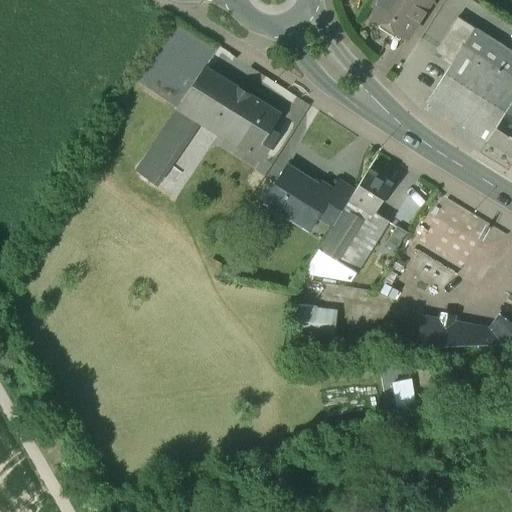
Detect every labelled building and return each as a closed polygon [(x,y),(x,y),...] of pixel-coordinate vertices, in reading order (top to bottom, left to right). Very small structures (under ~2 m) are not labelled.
[(398,0),(394,6),(384,0),(376,0),(372,7),(379,12),(374,20),(404,40),(430,0),(398,0)] [(456,19),(434,52),(452,63),(462,47),(463,48),(474,31),(456,19)] [(511,54),(474,31),(463,48),(511,79),(511,54)] [(511,79),(463,48),(462,47),(452,63),(425,104),(487,144),(504,117),(506,113),(511,102),(511,79)] [(252,99),(203,69),(177,107),(178,107),(198,120),(230,140),(243,119),(241,118),(252,99)] [(279,116),(252,99),(241,118),(243,119),(230,140),(261,159),(275,138),(268,133),(279,116)] [(178,107),(167,124),(186,136),(198,120),(178,107)] [(511,121),(504,117),(487,144),(511,160),(511,121)] [(167,124),(135,171),(153,184),(157,178),(186,136),(167,124)] [(318,187),(286,167),(263,203),(297,225),(301,219),(312,226),(316,220),(331,229),(349,200),(353,192),(337,182),(332,191),(320,184),(318,187)] [(176,191),(157,178),(153,184),(135,171),(120,193),(157,219),(176,191)] [(391,185),(367,171),(353,192),(349,200),(373,214),(374,213),(391,185)] [(373,214),(349,200),(331,229),(304,273),(351,281),(388,222),(374,213),(373,214)] [(301,219),(297,225),(309,232),(312,226),(301,219)] [(396,227),(384,245),(394,251),(405,233),(396,227)] [(412,271),(432,279),(439,261),(419,253),(412,271)] [(245,256),(226,266),(233,282),(253,272),(245,256)] [(298,308),(295,336),(334,340),(337,312),(298,308)] [(511,324),(500,316),(490,331),(452,325),(452,320),(442,317),(441,322),(421,319),(417,349),(504,346),(511,334),(511,324)]
